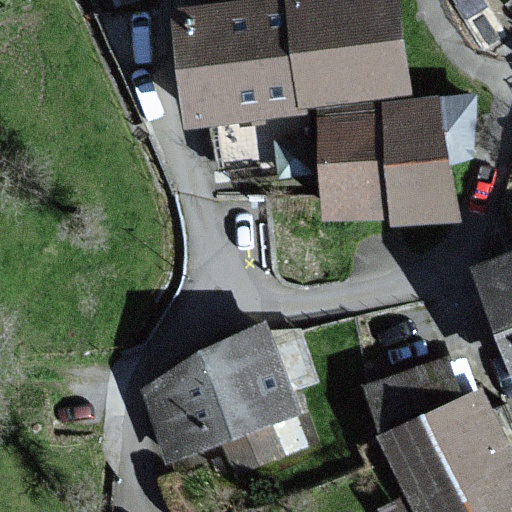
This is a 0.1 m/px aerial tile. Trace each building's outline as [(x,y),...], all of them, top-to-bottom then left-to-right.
[(407,92),(393,0),(240,0),(179,9),(195,123),(407,92)] [(469,101),(435,103),(320,110),(327,220),(452,212),(449,159),(472,158),(469,101)] [(511,254),(478,268),(511,351),(511,254)] [(307,410),(266,325),(142,385),(179,461),(218,442),(236,478),(290,452),(277,424),(307,410)] [(447,354),(368,388),(421,511),(505,511),(511,509),(511,456),(482,387),(465,395),(447,354)]
